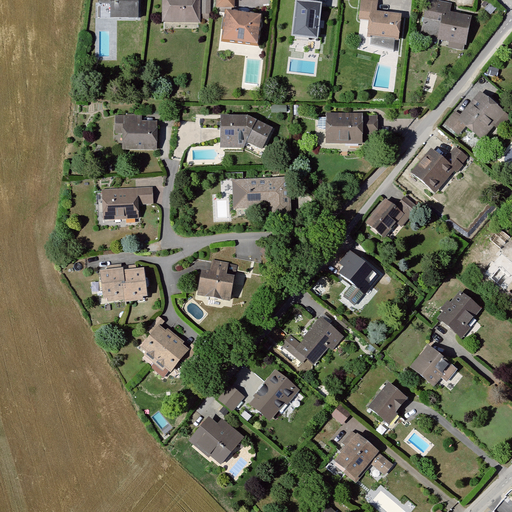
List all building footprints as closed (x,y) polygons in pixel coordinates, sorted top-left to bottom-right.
[(137,0),(109,0),(109,18),(137,18),(137,0)] [(200,0),(160,0),(161,25),(200,25),(200,0)] [(376,0),(361,0),(358,22),(368,23),(366,41),(399,45),(402,17),(375,13),(376,0)] [(451,2),(439,0),(426,0),(423,20),(438,23),(435,44),(467,49),(472,21),(448,17),(451,2)] [(321,8),(296,4),(289,40),(315,44),(321,8)] [(261,20),(225,15),(221,44),(257,49),(261,20)] [(504,111),(480,91),(457,119),(481,139),(504,111)] [(376,112),(326,112),(326,141),(376,141),(376,112)] [(247,114),(220,113),(219,148),(245,149),(261,157),(275,128),(247,114)] [(158,117),(113,116),(113,148),(157,149),(158,117)] [(444,159),(430,147),(408,172),(433,194),(466,157),(455,147),(444,159)] [(280,178),(232,179),(233,210),(280,209),(280,178)] [(152,187),(100,187),(100,220),(138,221),(138,204),(152,205),(152,187)] [(403,213),(384,197),(363,222),(382,237),(403,213)] [(490,238),(502,248),(511,236),(500,226),(490,238)] [(511,283),(511,257),(500,248),(481,270),(506,290),(511,283)] [(378,276),(349,252),(339,263),(343,266),(338,272),(363,293),(378,276)] [(228,256),(211,254),(209,271),(199,269),(196,295),(230,300),(234,274),(225,272),(228,256)] [(147,265),(99,268),(101,302),(149,299),(147,265)] [(482,308),(459,290),(436,318),(459,337),(482,308)] [(341,334),(320,318),(294,349),(315,366),(341,334)] [(188,348),(155,324),(138,348),(171,371),(188,348)] [(459,369),(426,343),(407,367),(431,387),(441,376),(448,382),(459,369)] [(295,388),(273,370),(246,403),(267,421),(295,388)] [(407,399),(386,381),(366,406),(387,423),(407,399)] [(231,383),(218,397),(233,410),(246,397),(231,383)] [(339,405),(333,415),(345,423),(351,413),(339,405)] [(216,424),(208,418),(189,439),(220,466),(244,438),(221,418),(216,424)] [(380,449),(356,432),(333,462),(357,480),(380,449)]
